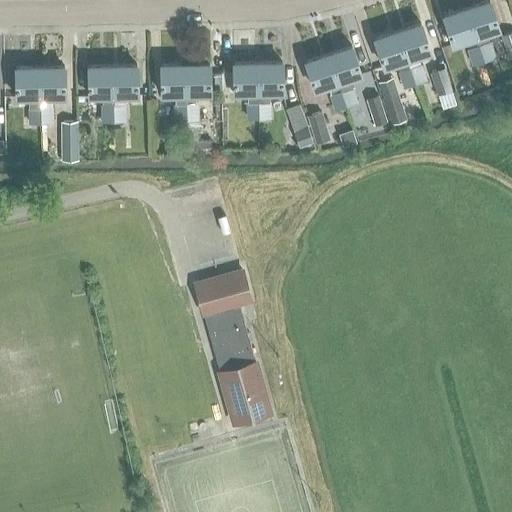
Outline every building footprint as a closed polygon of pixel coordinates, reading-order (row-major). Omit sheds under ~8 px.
[(489,0),(466,8),(475,36),(478,46),(489,42),(485,33),(498,29),(489,0)] [(466,8),(443,16),(452,44),(465,40),(475,36),(466,8)] [(420,23),(397,31),(409,69),(420,65),(417,56),(429,52),(420,23)] [(397,31),(374,39),(383,67),(396,63),(399,72),(409,69),(397,31)] [(511,32),(501,36),(509,60),(511,59),(511,32)] [(489,42),(478,46),(483,61),(494,58),(489,42)] [(351,46),(328,54),(340,92),(351,88),(348,79),(360,74),(351,46)] [(478,46),(468,49),(473,65),(483,61),(478,46)] [(328,54),(305,61),(314,90),(327,86),(330,95),(340,92),(328,54)] [(257,62),(233,63),(233,93),(247,92),(247,103),(258,102),(257,62)] [(281,62),(257,62),(258,102),(269,102),(268,92),(282,92),(281,62)] [(209,63),(184,64),(185,104),(196,103),(196,93),(209,93),(209,63)] [(184,64),(160,64),(161,94),(174,94),(174,104),(185,104),(184,64)] [(136,65),(112,66),(113,105),(123,105),(123,95),(137,95),(136,65)] [(420,65),(409,69),(414,84),(425,80),(420,65)] [(63,66),(39,67),(40,107),(51,107),(51,97),(64,96),(63,66)] [(112,66),(87,66),(88,96),(101,96),(102,106),(113,105),(112,66)] [(39,67),(15,67),(15,97),(29,97),(29,107),(40,107),(39,67)] [(444,68),(430,72),(437,95),(451,91),(444,68)] [(409,69),(399,72),(404,87),(414,84),(409,69)] [(351,88),(340,92),(345,107),(356,103),(351,88)] [(340,92),(330,95),(335,110),(345,107),(340,92)] [(258,102),(247,103),(247,118),(258,118),(258,102)] [(269,102),(258,102),(258,118),(269,118),(269,102)] [(196,103),(185,104),(185,120),(196,120),(196,103)] [(185,104),(174,104),(175,120),(185,120),(185,104)] [(113,105),(102,106),(102,122),(113,121),(113,105)] [(123,105),(113,105),(113,121),(124,121),(123,105)] [(40,107),(29,107),(29,123),(40,123),(40,107)] [(51,107),(40,107),(40,123),(51,123),(51,107)] [(401,107),(387,111),(392,124),(405,120),(401,107)] [(314,143),(330,138),(321,111),(306,116),(314,143)] [(375,126),(386,123),(382,111),(371,115),(375,126)] [(60,122),(61,160),(78,160),(77,122),(60,122)] [(292,130),(298,146),(311,141),(305,126),(292,130)] [(187,142),(188,154),(211,153),(210,140),(187,142)] [(250,299),(242,271),(194,284),(219,372),(233,423),(269,413),(255,362),(254,362),(238,302),(250,299)]
